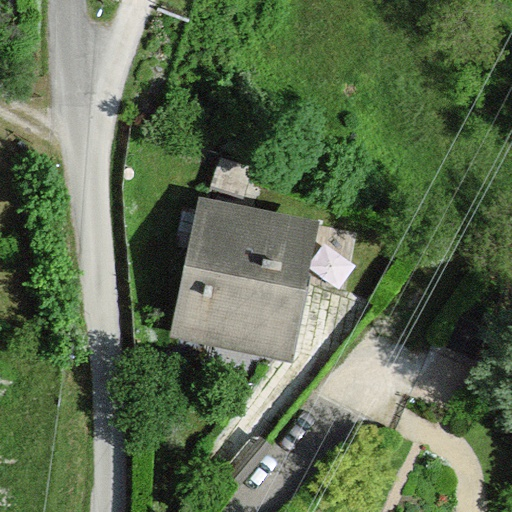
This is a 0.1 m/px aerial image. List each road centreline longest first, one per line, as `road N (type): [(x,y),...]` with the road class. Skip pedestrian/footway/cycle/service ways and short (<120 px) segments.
road 1 (residential): [(118,511),(118,432),(88,144)]
road 2 (residential): [(88,144),(142,0)]
road 3 (residential): [(88,144),(69,47),(69,0)]
